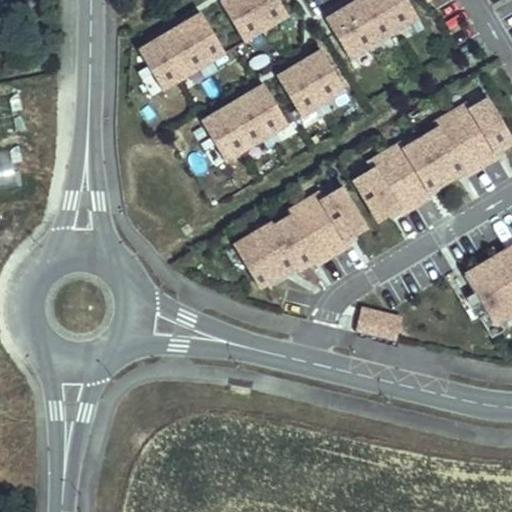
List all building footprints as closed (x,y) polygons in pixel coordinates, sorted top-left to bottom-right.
[(288,16),(278,0),(223,0),(220,2),(243,43),(288,16)] [(418,19),(406,0),(358,0),(326,19),(349,59),(418,19)] [(225,53),(201,14),(139,51),(162,91),(225,53)] [(345,91),(321,51),(277,78),(300,117),(345,91)] [(225,162),(288,125),(264,84),(201,121),(225,162)] [(511,143),(511,139),(488,99),(471,110),(467,104),(450,114),(482,167),(497,158),(495,153),(511,143)] [(0,139),(18,136),(11,100),(0,101),(0,139)] [(482,167),(450,114),(434,124),(437,130),(421,139),(446,182),(464,172),(467,176),(482,167)] [(446,182),(421,139),(404,149),(401,144),(384,154),(415,206),(431,197),(428,193),(446,182)] [(0,192),(19,189),(12,151),(0,152),(0,192)] [(415,206),(384,154),(367,164),(371,169),(353,180),(379,223),(398,211),(400,215),(415,206)] [(366,230),(341,188),(324,198),(320,193),(303,203),(334,254),(349,245),(347,242),(366,230)] [(272,223),(234,246),(258,288),(294,266),(297,271),(316,260),(319,264),(334,254),(303,203),(286,213),(289,218),(274,227),(272,223)] [(478,299),(471,304),(480,319),(491,339),(505,331),(500,322),(511,314),(511,247),(464,276),(478,299)] [(480,319),(471,304),(464,308),(473,323),(480,319)] [(395,342),(401,319),(361,309),(355,332),(395,342)]
